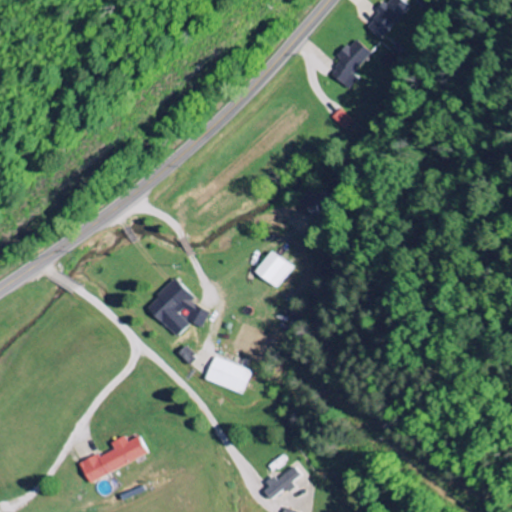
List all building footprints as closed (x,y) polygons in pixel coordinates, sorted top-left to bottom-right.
[(384,39),(414,7),(406,0),(392,0),(369,26),(384,39)] [(356,74),(375,53),(359,38),(340,58),(345,62),(334,73),(351,89),(361,78),(356,74)] [(295,268),(277,251),(258,271),(276,288),(295,268)] [(201,326),(213,316),(180,279),(150,306),(179,338),(192,326),(181,314),(186,310),(201,326)] [(211,382),(248,394),(256,370),(219,357),(211,382)] [(84,464),(91,482),(153,456),(145,436),(132,442),(130,437),(115,443),(118,450),(84,464)] [(298,485),(296,483),(306,476),(297,463),(265,487),(276,501),(298,485)]
